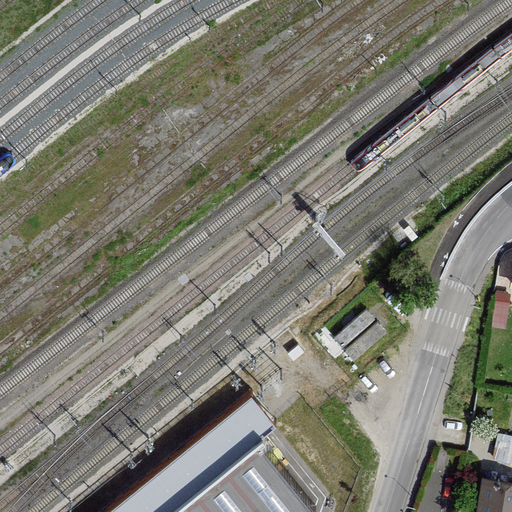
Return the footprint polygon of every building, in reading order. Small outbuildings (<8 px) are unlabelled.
[(511,297),(511,295),(498,294),(497,304),(511,306),(511,297)] [(335,337),(343,346),(376,318),(368,308),(335,337)] [(347,348),(355,358),(388,331),(379,321),(347,348)] [(307,511),(316,505),(259,436),(263,432),(261,430),(266,426),(272,421),(249,392),(98,511),(307,511)] [(492,456),(511,459),(511,438),(495,436),(492,456)] [(511,511),(511,481),(489,477),(482,511),(511,511)]
